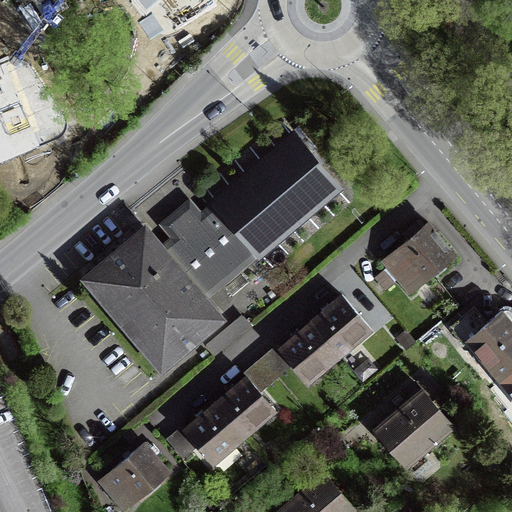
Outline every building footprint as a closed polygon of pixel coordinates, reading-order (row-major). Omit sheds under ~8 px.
[(132,0),(154,26),(163,31),(174,30),(213,6),(217,2),(217,0),(132,0)] [(14,59),(0,64),(0,163),(1,163),(57,140),(65,133),(68,125),(66,117),(28,62),(22,59),(14,59)] [(161,249),(146,231),(90,278),(162,364),(218,317),(203,299),(258,252),(261,256),(341,189),(293,131),(213,199),(216,203),(191,224),(161,249)] [(383,259),(411,292),(455,255),(428,222),(419,229),(414,223),(403,232),(408,238),(383,259)] [(342,294),(311,320),(337,351),(340,354),(350,346),(347,342),(368,324),(342,294)] [(511,315),(508,318),(502,311),(488,322),(474,306),(450,326),(464,343),(468,339),(502,379),(511,370),(511,315)] [(209,339),(217,350),(252,323),(244,313),(209,339)] [(340,354),(337,351),(311,320),(279,347),(305,377),(326,360),(329,363),(340,354)] [(273,405),(247,374),(215,401),(241,431),(244,435),(255,426),(252,423),(273,405)] [(427,390),(380,429),(410,465),(457,426),(427,390)] [(234,444),(244,435),(241,431),(215,401),(184,427),(210,458),(231,440),(234,444)] [(149,447),(145,442),(100,480),(124,508),(169,471),(155,454),(160,450),(153,443),(149,447)] [(278,511),(279,511),(349,511),(355,507),(325,472),(278,511)]
